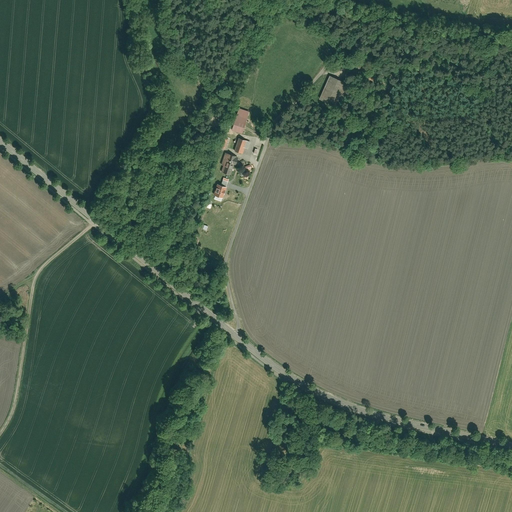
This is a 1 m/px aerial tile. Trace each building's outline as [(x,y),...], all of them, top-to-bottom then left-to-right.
[(357,62),(355,68),(364,71),(366,65),(357,62)] [(349,85),(329,77),(321,100),(341,107),(349,85)] [(235,116),(232,130),(242,132),(246,119),(235,116)] [(225,148),(227,138),(222,136),(219,146),(225,148)] [(245,140),(238,138),(235,150),(241,153),(245,140)] [(234,165),(237,157),(224,153),(220,164),(223,165),(221,172),(230,174),(233,165),(234,165)] [(222,197),(225,186),(217,183),(214,194),(222,197)]
